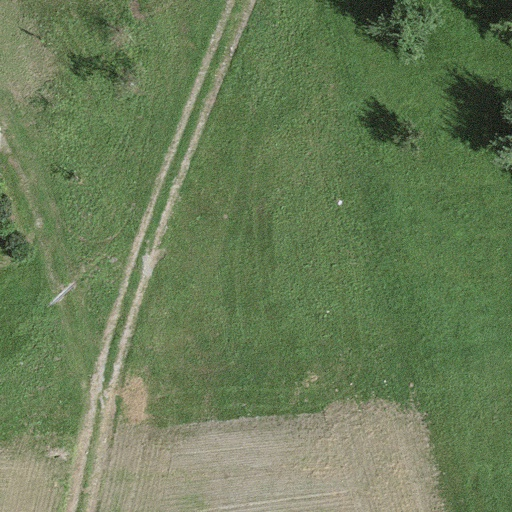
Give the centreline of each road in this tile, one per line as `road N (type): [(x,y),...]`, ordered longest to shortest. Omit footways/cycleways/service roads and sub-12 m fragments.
road 1 (track): [(82,511),(151,240),(238,0)]
road 2 (track): [(0,106),(119,360)]
